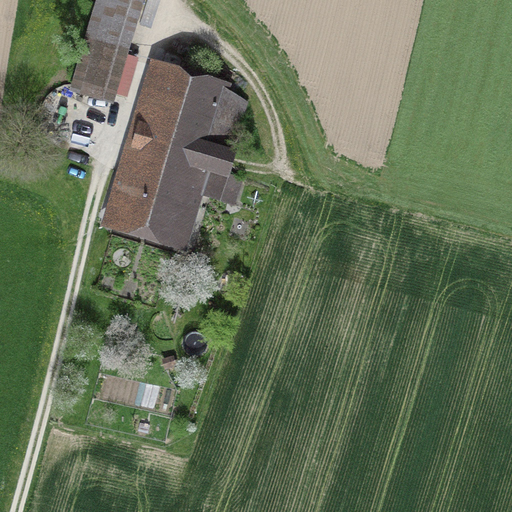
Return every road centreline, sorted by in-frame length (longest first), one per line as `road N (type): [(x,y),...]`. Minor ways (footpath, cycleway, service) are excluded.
road 1 (track): [(23,511),(108,177),(173,0)]
road 2 (track): [(286,158),(266,87),(216,39),(168,20)]
